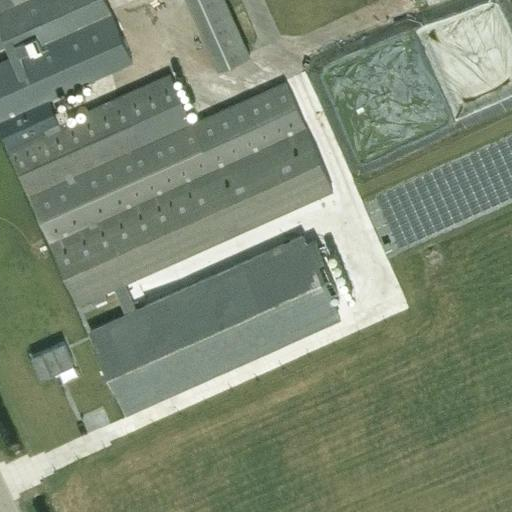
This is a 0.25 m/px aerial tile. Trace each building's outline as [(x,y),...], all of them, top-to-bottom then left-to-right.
[(0,0),(0,48),(9,45),(15,57),(96,21),(114,13),(107,0),(0,0)] [(250,54),(225,0),(188,0),(219,68),(250,54)] [(511,40),(500,3),(418,30),(448,122),(511,100),(511,40)] [(15,57),(0,63),(0,121),(11,146),(80,303),(91,298),(94,303),(108,297),(106,292),(115,288),(127,313),(136,309),(125,283),(337,190),(289,80),(192,123),(171,76),(61,124),(50,99),(135,61),(114,13),(96,21),(15,57)] [(127,313),(90,329),(128,412),(340,317),(328,291),(341,286),(328,254),(315,260),(303,234),(136,309),(127,313)]
